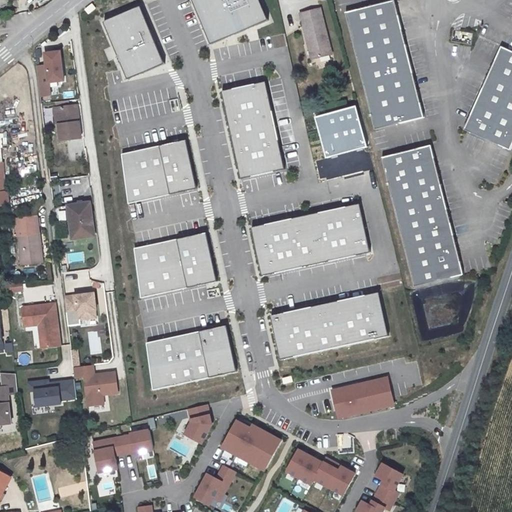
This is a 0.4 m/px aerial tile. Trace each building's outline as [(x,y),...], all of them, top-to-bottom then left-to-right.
[(269,20),(260,0),(193,0),(212,44),(269,20)] [(425,120),(396,2),(349,14),(378,132),(425,120)] [(165,63),(141,6),(104,22),(128,78),(165,63)] [(319,9),(298,15),(306,46),(309,45),(314,62),(331,58),(319,9)] [(457,29),(454,39),(470,43),(472,33),(457,29)] [(511,51),(502,47),(468,128),(511,146),(511,51)] [(60,56),(45,57),(46,61),(36,62),(40,91),(50,90),(48,78),(63,76),(60,56)] [(284,169),(267,83),(223,92),(241,178),(284,169)] [(76,101),(56,103),(60,137),(80,134),(76,101)] [(355,107),(315,117),(326,158),(365,147),(355,107)] [(197,189),(186,139),(123,154),(129,203),(197,189)] [(466,274),(433,147),(385,159),(418,287),(466,274)] [(90,199),(69,201),(72,234),(94,232),(90,199)] [(369,252),(359,204),(252,228),(265,274),(369,252)] [(40,232),(38,216),(17,218),(18,229),(22,265),(43,262),(40,232)] [(205,233),(134,249),(141,298),(217,281),(205,233)] [(7,293),(22,292),(21,283),(6,284),(7,293)] [(97,291),(64,295),(66,311),(81,310),(82,317),(97,315),(96,307),(99,307),(97,291)] [(389,337),(380,293),(271,314),(281,359),(389,337)] [(54,304),(22,310),(24,328),(38,326),(39,332),(42,332),(44,350),(59,348),(54,304)] [(238,373),(226,326),(146,343),(156,389),(238,373)] [(93,364),(73,367),(75,377),(85,376),(88,405),(103,403),(102,393),(118,391),(115,372),(94,374),(93,364)] [(394,405),(388,378),(359,385),(360,389),(355,390),(354,386),(333,391),(339,418),(394,405)] [(77,398),(75,381),(49,384),(48,381),(29,384),(30,392),(35,391),(37,407),(62,404),(61,400),(77,398)] [(201,444),(211,425),(206,405),(188,410),(191,423),(185,435),(201,444)] [(281,440),(253,425),(251,428),(237,421),(222,447),(265,470),(281,440)] [(131,436),(121,438),(124,454),(135,452),(136,454),(154,450),(150,430),(131,434),(131,436)] [(124,454),(121,438),(94,443),(100,473),(118,469),(116,456),(124,454)] [(344,495),(355,474),(326,458),(323,463),(298,450),(287,471),(312,484),(314,479),(344,495)] [(399,493),(394,491),(403,475),(383,464),(377,476),(384,480),(377,493),(394,502),(399,493)] [(224,494),(236,472),(224,465),(216,480),(213,479),(214,477),(208,474),(195,497),(210,505),(217,491),(224,494)] [(12,477),(0,470),(0,490),(3,492),(12,477)] [(390,510),(394,502),(377,493),(371,505),(363,501),(357,511),(382,511),(385,508),(390,510)] [(225,511),(233,511),(236,509),(222,500),(218,507),(225,511)]
